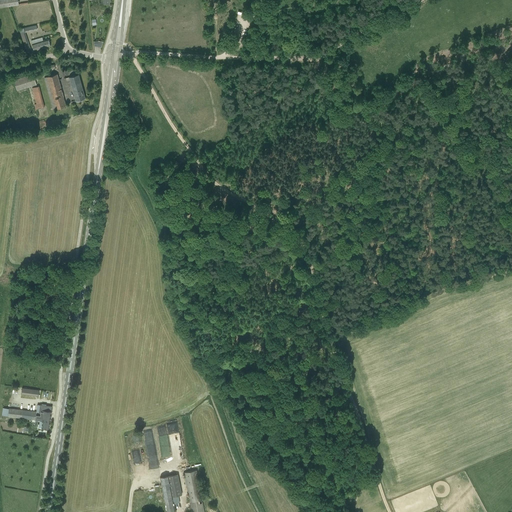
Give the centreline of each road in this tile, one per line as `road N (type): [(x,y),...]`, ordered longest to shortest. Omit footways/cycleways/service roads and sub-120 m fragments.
road 1 (track): [(132,52),(198,160),(283,221),(298,245),(389,511)]
road 2 (primary): [(50,511),(96,185)]
road 3 (track): [(415,0),(305,58),(132,52)]
road 4 (track): [(332,0),(226,31),(226,59)]
road 5 (primary): [(96,185),(119,60)]
road 6 (primary): [(112,59),(96,185)]
